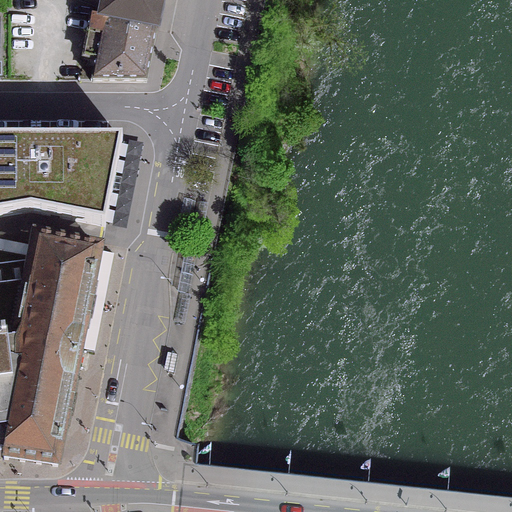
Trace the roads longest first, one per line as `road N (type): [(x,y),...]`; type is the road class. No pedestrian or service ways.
road 1 (residential): [(178,110),(96,511)]
road 2 (residential): [(0,110),(178,110)]
